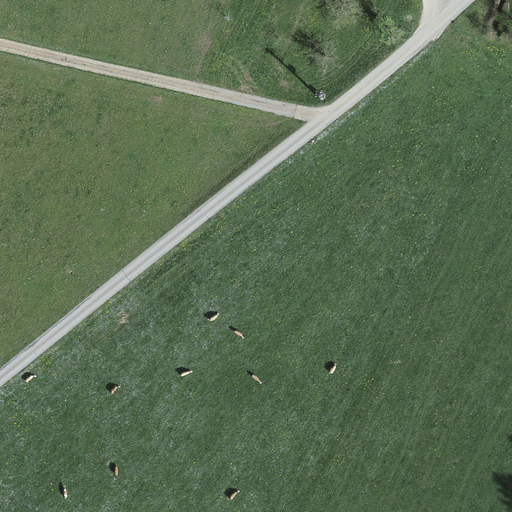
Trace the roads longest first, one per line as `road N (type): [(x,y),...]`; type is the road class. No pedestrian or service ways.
road 1 (unclassified): [(0,376),(456,0)]
road 2 (track): [(0,47),(322,114)]
